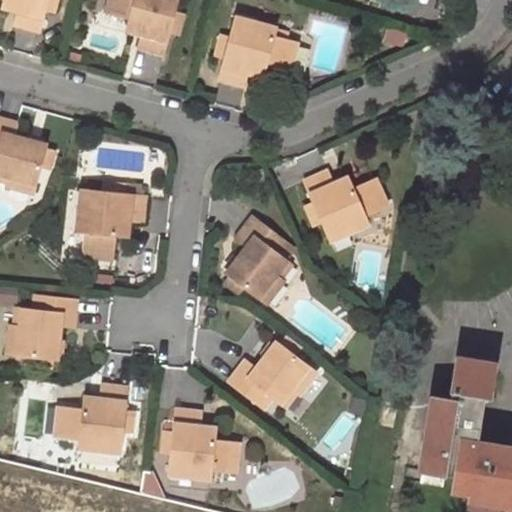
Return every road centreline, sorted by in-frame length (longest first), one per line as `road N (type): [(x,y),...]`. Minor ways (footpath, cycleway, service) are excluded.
road 1 (residential): [(510,0),(462,56),(362,101),(277,137),(198,133)]
road 2 (residential): [(198,133),(0,76)]
road 3 (residential): [(198,133),(175,327)]
